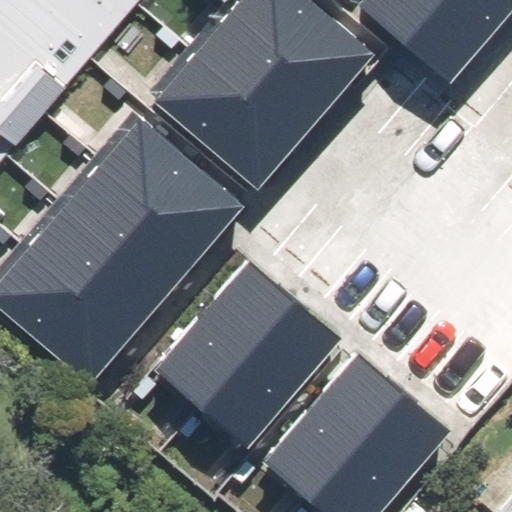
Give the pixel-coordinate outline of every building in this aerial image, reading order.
[(0,0),(0,139),(122,0),(0,0)] [(374,34),(334,0),(231,0),(156,88),(254,172),(374,34)] [(378,0),(454,61),(502,0),(378,0)] [(139,100),(0,275),(0,290),(95,365),(241,180),(139,100)] [(459,127),(431,100),(377,156),(405,183),(459,127)] [(258,248),(160,365),(241,432),(339,315),(258,248)] [(370,329),(271,445),(351,511),(353,511),(451,396),(370,329)] [(511,511),(511,489),(493,511),(511,511)]
